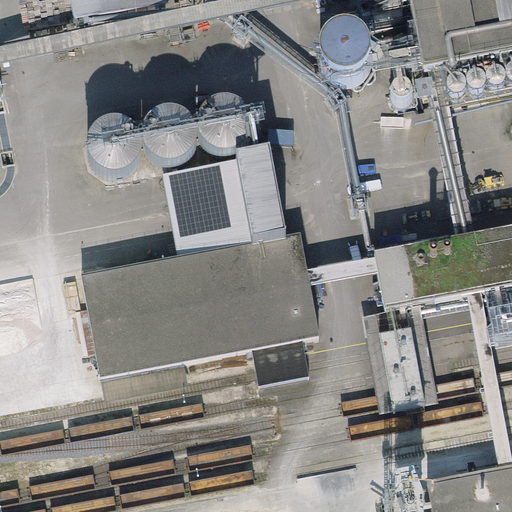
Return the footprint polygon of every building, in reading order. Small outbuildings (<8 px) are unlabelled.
[(511,247),(374,272),(381,315),(511,291),(511,0),(421,0),(422,1),(439,95),(511,82),(511,247)] [(350,46),(341,47),(333,52),(328,58),(327,66),(328,73),(331,79),(335,84),(343,88),(352,88),(358,86),(364,82),(367,76),(369,70),(369,63),(367,56),(363,52),(357,47),(350,46)] [(86,107),(95,140),(133,130),(124,97),(86,107)] [(86,293),(105,395),(258,366),(264,399),(313,389),(307,357),(325,353),(306,251),(296,253),(280,169),(168,190),(184,274),(86,293)] [(412,353),(409,334),(376,340),(380,360),(384,383),(389,407),(391,417),(423,411),(421,401),(417,377),(412,353)] [(511,511),(511,467),(427,482),(431,505),(387,511),(511,511)]
